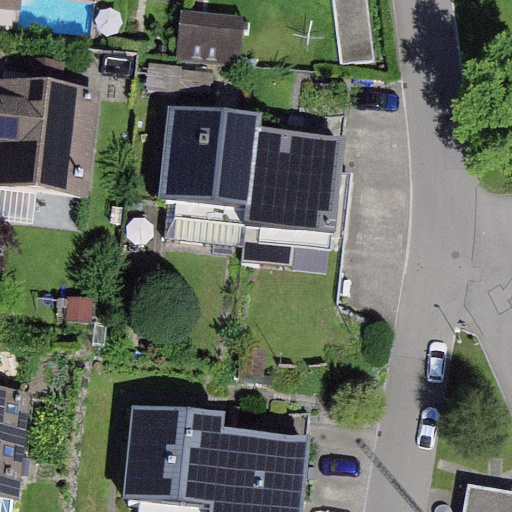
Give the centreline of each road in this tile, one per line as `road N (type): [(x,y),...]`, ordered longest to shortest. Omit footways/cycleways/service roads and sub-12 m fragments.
road 1 (residential): [(443,242),(399,511)]
road 2 (residential): [(428,0),(443,242)]
